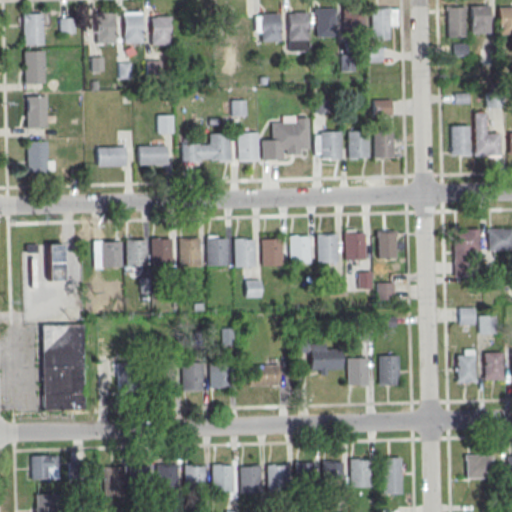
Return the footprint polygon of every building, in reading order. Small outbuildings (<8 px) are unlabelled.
[(470,6),(488,5),(489,33),(471,34),(470,6)] [(369,8),(370,39),(389,39),(388,7),(369,8)] [(445,8),(463,7),(464,35),(446,36),(445,8)] [(497,7),(511,7),(511,35),(497,35),(497,7)] [(314,9),(314,37),(334,36),(333,8),(314,9)] [(341,8),(342,36),(361,35),(360,8),(341,8)] [(122,13),(122,44),(141,43),(141,12),(122,13)] [(94,13),(95,44),(114,44),(113,13),(94,13)] [(259,14),(260,42),(279,41),(278,13),(259,14)] [(287,13),(287,41),(307,40),(306,13),(287,13)] [(21,14),(41,14),(42,45),(22,45),(21,14)] [(149,15),(150,45),(169,45),(168,14),(149,15)] [(58,18),(73,18),(74,34),(59,34),(58,18)] [(479,47),(479,64),(494,64),(494,47),(479,47)] [(23,53),(42,52),(43,83),(24,84),(23,53)] [(90,58),(102,57),(102,71),(90,72),(90,58)] [(145,61),(160,60),(160,76),(145,76),(145,61)] [(117,63),(130,63),(130,79),(118,79),(117,63)] [(25,97),(44,97),(45,127),(26,128),(25,97)] [(313,98),(328,97),(329,113),(314,114),(313,98)] [(229,100),(244,100),(245,116),(230,116),(229,100)] [(372,100),(387,100),(387,116),(372,116),(372,100)] [(472,113),(473,155),(498,155),(498,133),(484,133),(484,113),(472,113)] [(156,116),(172,115),(172,134),(156,134),(156,116)] [(269,123),(295,122),(295,118),(306,117),(307,149),(298,149),(298,154),(284,154),(284,149),(280,149),(280,159),(259,160),(259,140),(270,140),(269,123)] [(449,126),(449,155),(467,154),(467,126),(449,126)] [(371,129),(391,128),(392,158),(372,158),(371,129)] [(345,131),(366,130),(367,157),(346,158),(345,131)] [(318,132),(339,131),(340,158),(319,159),(318,132)] [(234,133),(255,132),(257,159),(236,160),(234,133)] [(207,134),(228,134),(229,160),(208,161),(207,134)] [(26,142),(45,142),(46,173),(27,173),(26,142)] [(137,147),(165,146),(165,165),(137,165),(137,147)] [(96,148),(124,147),(124,166),(96,167),(96,148)] [(485,229),(486,251),(511,250),(511,228),(485,229)] [(452,230),(452,252),(477,251),(477,229),(452,230)] [(375,232),(393,231),(394,258),(376,259),(375,232)] [(341,233),(363,233),(364,259),(343,260),(341,233)] [(314,235),(335,234),(336,261),(315,262),(314,235)] [(286,237),(307,236),(308,262),(287,263),(286,237)] [(149,238),(170,238),(171,266),(150,266),(149,238)] [(177,239),(198,238),(199,266),(178,267),(177,239)] [(259,239),(280,238),(281,265),(260,265),(259,239)] [(123,239),(144,239),(145,267),(124,267),(123,239)] [(204,240),(225,239),(226,265),(205,266),(204,240)] [(232,240),(253,239),(254,266),(233,267),(232,240)] [(98,242),(119,241),(120,267),(99,267),(98,242)] [(46,246),(61,245),(62,282),(47,282),(46,246)] [(483,270),(497,269),(498,286),(483,287),(483,270)] [(355,272),(369,272),(370,289),(356,289),(355,272)] [(326,279),(342,278),(343,296),(327,296),(326,279)] [(243,279),(259,279),(259,296),(243,297),(243,279)] [(375,283),(391,282),(391,300),(376,300),(375,283)] [(457,308),(472,307),(472,324),(458,325),(457,308)] [(476,316),(493,315),(494,332),(477,333),(476,316)] [(39,326),(81,325),(83,408),(42,410),(39,326)] [(307,349),(308,371),(339,371),(339,344),(294,344),(294,350),(307,349)] [(482,353),(500,352),(501,380),(482,381),(482,353)] [(454,355),(472,355),(473,383),(455,383),(454,355)] [(376,357),(397,356),(398,383),(377,384),(376,357)] [(344,359),(365,358),(367,385),(346,386),(344,359)] [(207,361),(228,360),(230,387),(209,388),(207,361)] [(152,363),(173,362),(174,389),(153,390),(152,363)] [(180,363),(201,362),(202,389),(181,390),(180,363)] [(246,365),(276,365),(277,385),(247,386),(246,365)] [(55,479),(55,455),(28,455),(28,479),(55,479)] [(464,457),(490,456),(490,477),(465,478),(464,457)] [(380,459),(399,458),(399,494),(381,494),(380,459)] [(347,459),(368,459),(369,487),(348,487),(347,459)] [(320,461),(341,460),(342,488),(321,489),(320,461)] [(91,487),(91,462),(67,462),(67,487),(91,487)] [(293,462),(314,462),(314,490),(293,490),(293,462)] [(155,465),(176,464),(177,492),(156,493),(155,465)] [(210,465),(231,464),(232,492),(211,493),(210,465)] [(265,464),(286,464),(287,492),(266,492),(265,464)] [(147,465),(127,465),(127,487),(147,487),(147,465)] [(182,466),(204,465),(204,493),(183,494),(182,466)] [(237,466),(258,465),(259,493),(238,494),(237,466)] [(120,490),(120,466),(102,466),(102,489),(120,490)] [(34,494),(53,494),(53,511),(33,511),(33,508),(34,508),(34,494)]
